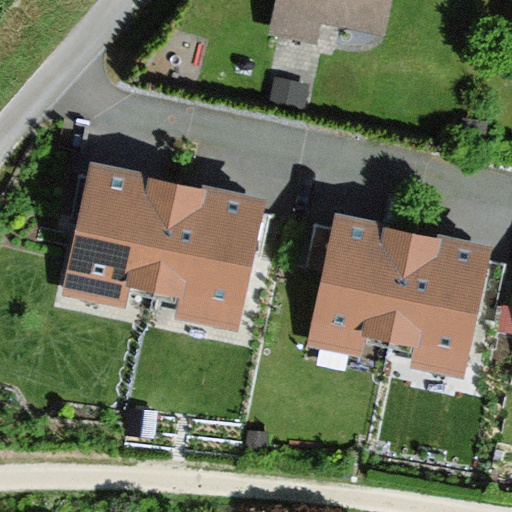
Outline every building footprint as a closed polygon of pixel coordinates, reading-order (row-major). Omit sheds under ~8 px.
[(388,0),(269,0),(262,35),(309,44),(314,20),(381,34),(388,0)] [(55,295),(143,311),(173,179),(84,157),(55,295)] [(260,196),(173,179),(143,311),(235,331),(260,196)] [(301,347),(381,360),(410,227),(329,210),(301,347)] [(484,242),(410,227),(381,360),(458,377),(484,242)]
